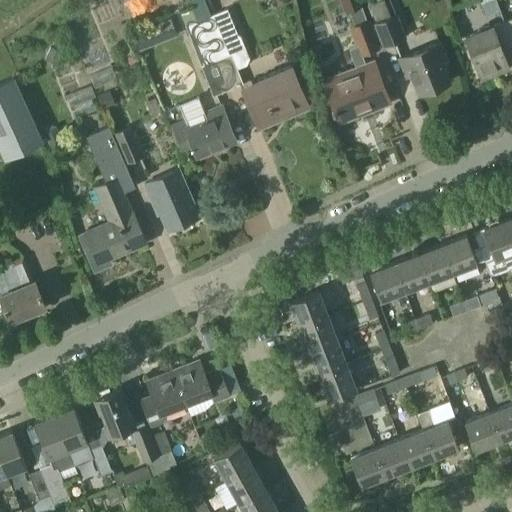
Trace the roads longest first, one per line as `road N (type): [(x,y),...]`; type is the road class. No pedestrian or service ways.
road 1 (unclassified): [(219,280),(511,143)]
road 2 (residential): [(313,511),(285,458),(280,409),(251,363),(219,280)]
road 3 (unclassified): [(0,384),(219,280)]
